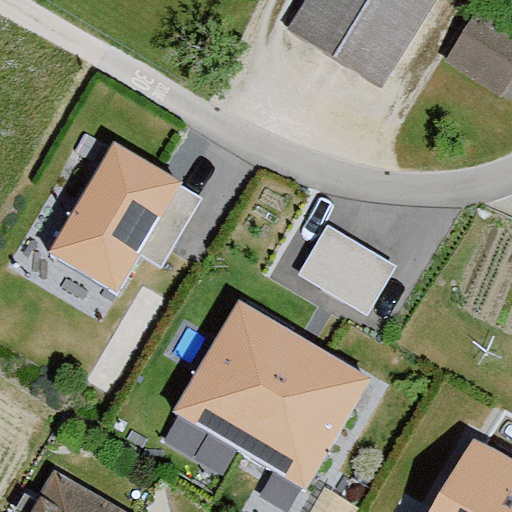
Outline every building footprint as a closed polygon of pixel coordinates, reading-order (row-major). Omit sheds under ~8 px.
[(319,0),(294,42),(385,96),(442,0),(319,0)] [(511,34),(482,17),(449,73),(502,104),(511,86),(511,34)] [(112,148),(48,264),(112,304),(183,192),(112,148)] [(337,213),(309,264),(381,304),(409,253),(337,213)] [(374,387),(241,307),(171,423),(307,501),(374,387)] [(511,511),(511,472),(471,448),(436,511),(511,511)] [(100,511),(58,488),(44,511),(100,511)]
